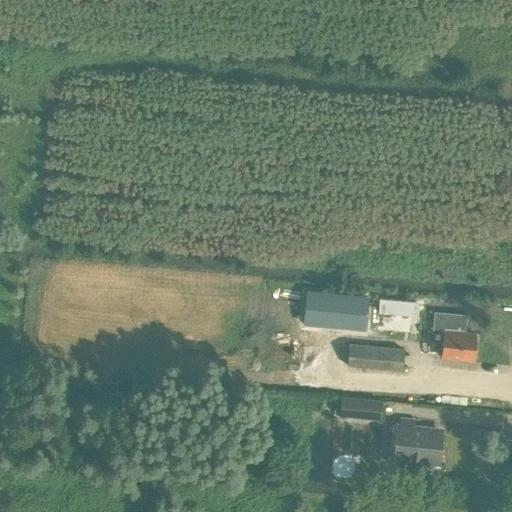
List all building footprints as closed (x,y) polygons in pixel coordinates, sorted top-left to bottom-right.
[(368,296),(306,291),(303,324),(364,330),(368,296)] [(469,314),(429,311),(424,359),(472,363),(475,331),(467,330),(469,314)] [(403,344),(349,342),(348,377),(402,379),(403,344)] [(312,345),(312,360),(347,361),(348,346),(312,345)] [(381,401),(343,397),(341,415),(379,419),(381,401)] [(400,418),(396,458),(402,458),(400,474),(403,474),(406,477),(410,478),(413,475),(424,476),(426,461),(436,462),(439,430),(414,427),(414,420),(400,418)]
